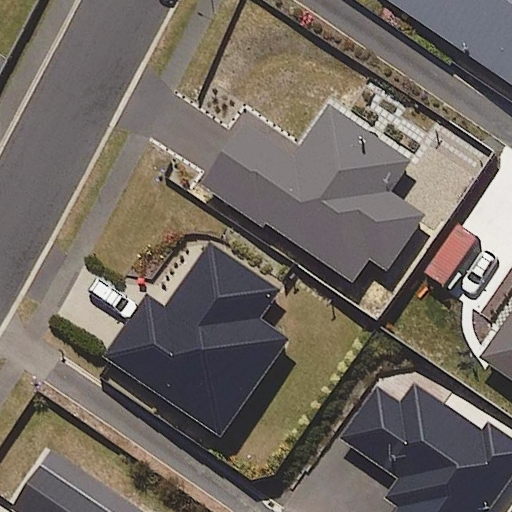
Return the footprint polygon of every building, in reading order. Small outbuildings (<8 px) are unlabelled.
[(511,0),(389,0),(511,83),(511,0)] [(419,167),(331,110),(299,159),(251,127),(207,194),(267,233),(271,227),(363,287),(377,266),(397,279),(433,223),(397,199),(419,167)] [(285,298),(214,248),(169,313),(151,301),(111,359),(229,442),(296,346),(266,325),(285,298)] [(511,321),(486,358),(511,376),(511,321)] [(511,443),(415,388),(403,408),(374,391),(344,444),(420,487),(405,511),(501,511),(511,494),(511,443)] [(140,511),(59,457),(21,511),(140,511)]
